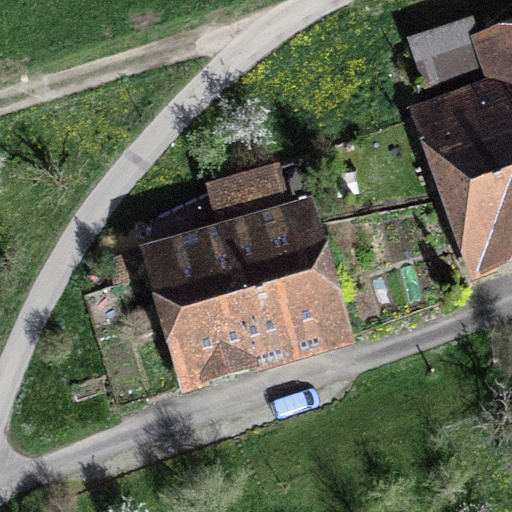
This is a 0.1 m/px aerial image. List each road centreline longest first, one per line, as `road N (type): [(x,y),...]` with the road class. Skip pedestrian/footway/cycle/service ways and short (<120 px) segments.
road 1 (unclassified): [(0,406),(34,301),(105,200),(233,47),(245,18),(286,0)]
road 2 (track): [(0,96),(245,18)]
